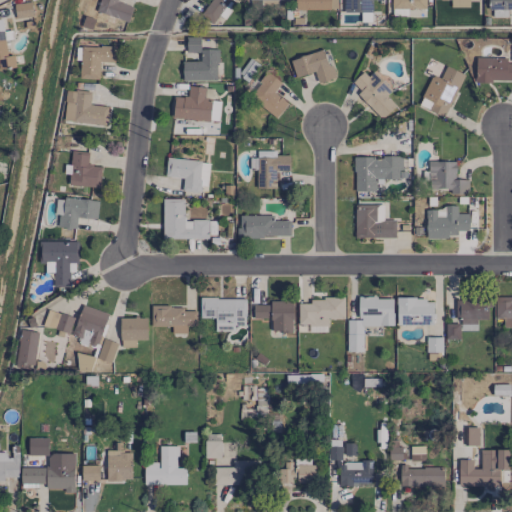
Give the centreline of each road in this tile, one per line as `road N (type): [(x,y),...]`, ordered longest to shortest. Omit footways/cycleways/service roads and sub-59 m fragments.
road 1 (residential): [(124,267),(511,264)]
road 2 (residential): [(172,0),(142,109),(124,267)]
road 3 (residential): [(323,125),(325,266)]
road 4 (residential): [(501,126),(501,264)]
